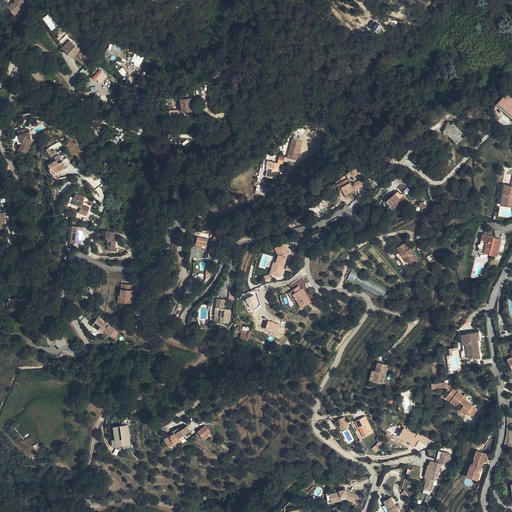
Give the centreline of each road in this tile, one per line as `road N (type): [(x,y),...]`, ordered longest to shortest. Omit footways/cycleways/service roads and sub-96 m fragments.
road 1 (residential): [(184,275),(170,317),(183,325),(189,305),(238,242),(349,214),(309,252),(307,268),(317,286),(361,294),(368,306),(319,390),(312,418),(328,442),(370,468),(364,511)]
road 2 (residential): [(0,136),(22,205),(26,270),(71,354),(85,341),(61,298),(77,257),(155,270),(180,223),(184,275)]
road 3 (residential): [(184,275),(142,316),(150,329),(199,348),(203,359),(106,411),(97,422),(90,493),(98,504),(152,503),(178,511)]
road 4 (residential): [(511,261),(490,320),(502,430),(484,495),(487,511)]
road 5 (residential): [(0,45),(32,44),(72,88),(54,92),(24,72),(0,127)]
road 6 (unknown): [(204,352),(226,353),(227,369),(174,421),(220,424),(227,417)]
road 7 (track): [(95,437),(77,473),(20,461),(0,438)]
